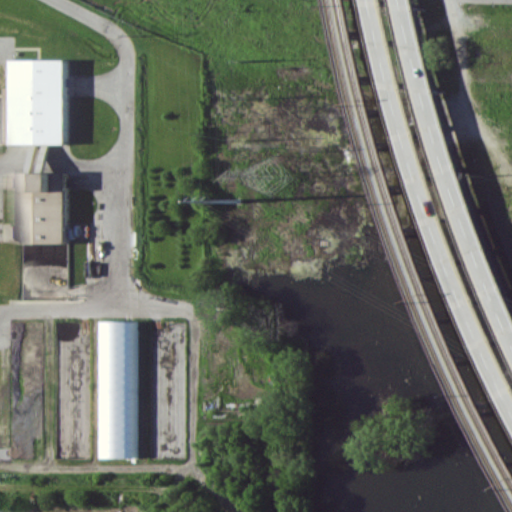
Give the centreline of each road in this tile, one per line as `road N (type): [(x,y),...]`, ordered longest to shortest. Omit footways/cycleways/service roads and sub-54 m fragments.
road 1 (motorway): [(380,0),(429,179),(511,381)]
road 2 (motorway): [(511,312),(457,168),(411,0)]
road 3 (track): [(164,511),(185,474),(187,309)]
road 4 (track): [(167,503),(0,497)]
road 5 (track): [(455,0),(477,79),(511,135)]
